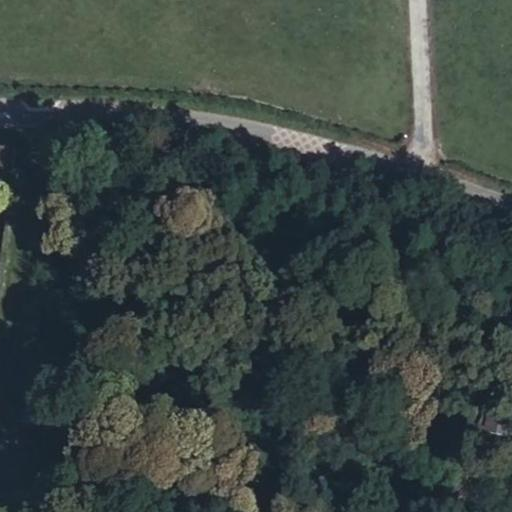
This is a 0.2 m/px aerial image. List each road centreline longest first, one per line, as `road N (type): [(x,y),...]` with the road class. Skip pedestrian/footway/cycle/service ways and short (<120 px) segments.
road 1 (tertiary): [(0,99),(174,105),(410,165),(511,204)]
road 2 (unknown): [(410,165),(394,0)]
